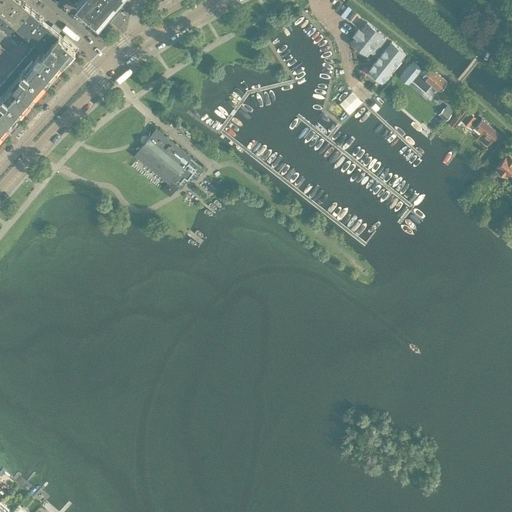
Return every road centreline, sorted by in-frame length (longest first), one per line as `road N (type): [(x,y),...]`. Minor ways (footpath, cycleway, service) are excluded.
road 1 (tertiary): [(0,186),(121,63)]
road 2 (tertiary): [(107,54),(0,170)]
